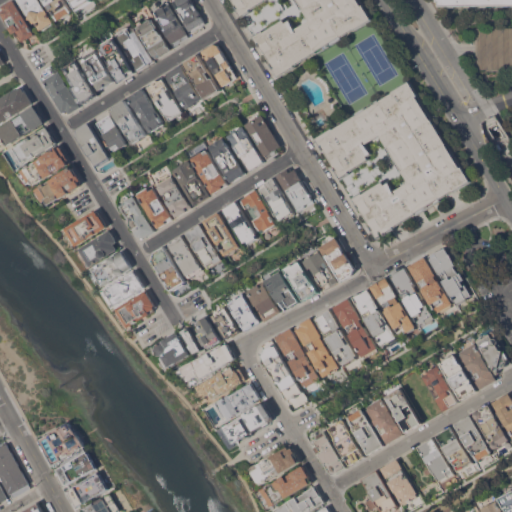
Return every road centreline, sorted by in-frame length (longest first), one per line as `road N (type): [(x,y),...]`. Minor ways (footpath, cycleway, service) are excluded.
road 1 (residential): [(212,0),(377,266),(503,196)]
road 2 (residential): [(0,29),(179,324)]
road 3 (tertiary): [(387,0),(511,211)]
road 4 (residential): [(62,131),(227,25)]
road 5 (residential): [(136,254),(301,149)]
road 6 (residential): [(246,345),(343,511)]
road 7 (tertiary): [(511,158),(415,0)]
road 8 (residential): [(377,266),(246,345)]
road 9 (tertiary): [(64,511),(0,394)]
